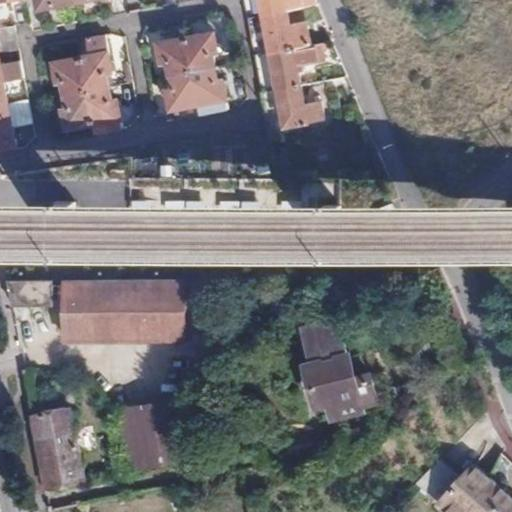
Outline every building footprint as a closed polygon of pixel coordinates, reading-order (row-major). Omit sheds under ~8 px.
[(26,0),(28,10),(79,1),(78,0),(26,0)] [(248,0),(251,19),(290,12),(320,8),(316,0),(248,0)] [(251,19),(259,57),(309,48),(305,23),(293,25),(290,12),(251,19)] [(15,25),(0,28),(0,44),(18,41),(15,25)] [(161,33),(162,44),(186,39),(183,28),(161,33)] [(216,33),(188,38),(194,71),(216,67),(214,53),(220,52),(216,33)] [(83,58),(89,91),(112,87),(109,73),(114,72),(106,34),(79,39),(83,58)] [(194,71),(188,38),(186,39),(162,44),(166,63),(171,62),(173,75),(194,71)] [(265,93),(303,87),(302,80),(307,79),(306,70),(329,67),(325,45),(309,48),(259,57),(265,93)] [(66,82),(68,96),(89,91),(83,58),(57,64),(61,82),(66,82)] [(3,65),(0,65),(0,104),(10,103),(6,83),(25,79),(22,62),(3,65)] [(194,71),(201,105),(229,100),(225,81),(220,82),(216,67),(194,71)] [(203,116),(201,105),(194,71),(173,75),(176,90),(171,91),(177,121),(203,116)] [(89,91),(96,126),(108,123),(110,133),(126,130),(120,102),(115,103),(112,87),(89,91)] [(306,105),(303,87),(265,93),(272,131),(325,122),(321,103),(306,105)] [(89,91),(68,96),(71,110),(66,112),(70,131),(96,126),(89,91)] [(0,104),(0,154),(19,151),(14,126),(33,122),(29,99),(10,103),(0,104)] [(181,281),(67,282),(66,340),(187,342),(188,325),(189,281),(181,281)] [(219,325),(220,281),(189,281),(188,325),(219,325)] [(50,282),(9,282),(13,306),(55,306),(51,282),(50,282)] [(307,329),(312,346),(326,341),(333,364),(352,359),(342,320),(307,329)] [(337,418),(382,407),(373,374),(357,378),(352,359),(333,364),(326,341),(312,346),(318,368),(310,370),(320,407),(333,404),(337,418)] [(189,396),(114,410),(126,474),(201,460),(189,396)] [(72,410),(33,417),(46,486),(85,478),(72,410)] [(445,483),(454,474),(438,461),(416,485),(432,498),(445,483)] [(459,478),(454,474),(445,483),(432,498),(448,511),(511,511),(511,499),(471,464),(459,478)]
